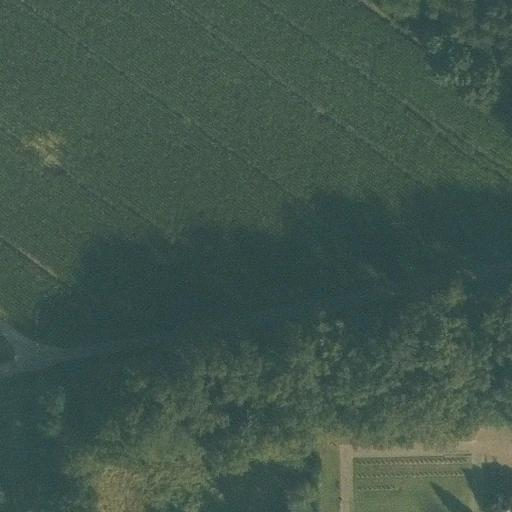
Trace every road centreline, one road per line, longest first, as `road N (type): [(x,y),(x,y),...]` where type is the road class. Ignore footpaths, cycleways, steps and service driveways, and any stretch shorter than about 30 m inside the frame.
road 1 (unclassified): [(511,266),(35,362)]
road 2 (track): [(36,511),(35,362)]
